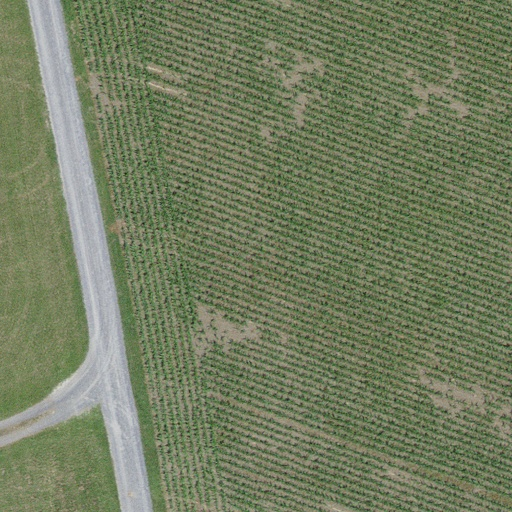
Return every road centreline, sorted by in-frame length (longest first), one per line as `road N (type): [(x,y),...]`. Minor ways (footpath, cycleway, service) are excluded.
road 1 (track): [(131,511),(42,0)]
road 2 (track): [(109,382),(0,437)]
